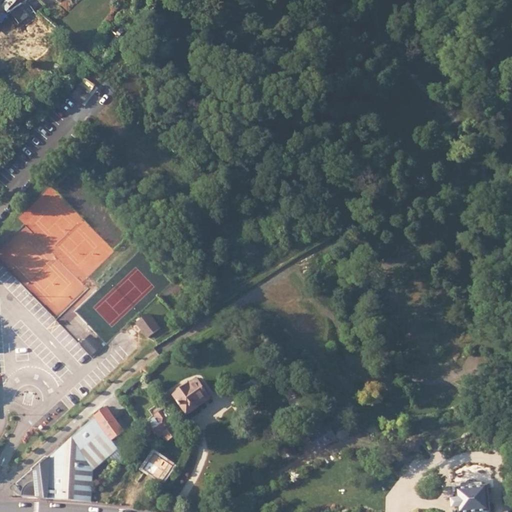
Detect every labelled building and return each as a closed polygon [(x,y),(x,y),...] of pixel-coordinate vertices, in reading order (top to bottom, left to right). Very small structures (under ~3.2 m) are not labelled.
[(10,0),(3,6),(10,13),(11,12),(19,6),(27,2),(30,0),(10,0)] [(11,12),(15,20),(33,8),(27,2),(19,6),(11,12)] [(146,338),(158,329),(147,315),(135,324),(146,338)] [(90,336),(81,345),(84,347),(93,339),(90,336)] [(101,348),(93,339),(84,347),(93,356),(101,348)] [(155,378),(148,383),(156,395),(164,391),(155,378)] [(189,400),(187,401),(200,420),(224,405),(212,385),(203,391),(202,389),(188,398),(189,400)] [(245,397),(252,393),(248,387),(242,391),(245,397)] [(244,404),(256,397),(253,393),(252,393),(245,397),(244,398),(244,404)] [(115,408),(104,417),(106,420),(131,457),(137,454),(134,449),(136,448),(134,445),(135,444),(132,438),(136,435),(119,410),(117,412),(115,408)] [(164,417),(167,422),(177,416),(174,411),(164,417)] [(168,423),(161,427),(171,443),(175,440),(179,446),(189,440),(185,433),(187,432),(177,416),(167,422),(168,423)] [(131,457),(106,420),(58,460),(42,473),(41,483),(39,500),(42,500),(95,507),(98,475),(115,459),(122,469),(134,462),(131,457)] [(373,422),(363,427),(365,431),(368,437),(378,432),(373,422)] [(342,433),(345,439),(348,440),(355,436),(351,429),(347,430),(342,433)] [(333,430),(316,439),(321,449),(338,440),(333,430)] [(432,453),(421,451),(419,460),(431,462),(432,453)] [(29,481),(56,458),(53,458),(28,480),(29,481)] [(58,460),(56,458),(29,481),(31,482),(41,483),(42,473),(58,460)] [(184,475),(167,460),(155,475),(162,482),(161,484),(167,489),(169,487),(171,489),(184,475)] [(461,511),(482,511),(492,511),(489,486),(485,487),(484,481),(479,482),(478,479),(469,480),(468,483),(463,483),(464,489),(459,489),(460,499),(456,500),(456,507),(461,507),(461,511)] [(17,491),(29,481),(28,480),(18,488),(17,490),(17,491)] [(31,482),(29,481),(17,491),(25,499),(27,500),(39,500),(41,483),(31,482)] [(511,489),(511,483),(502,485),(504,492),(511,490),(511,489)]
